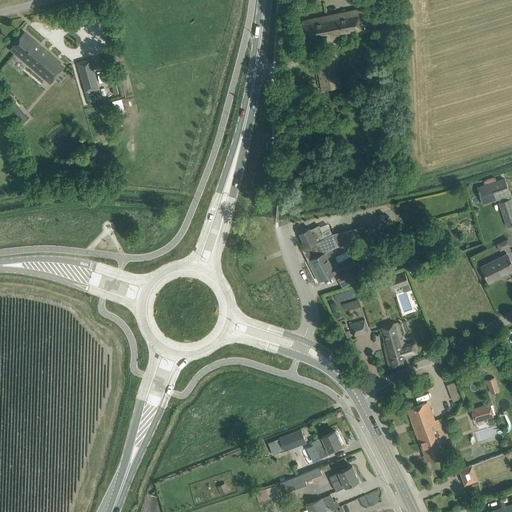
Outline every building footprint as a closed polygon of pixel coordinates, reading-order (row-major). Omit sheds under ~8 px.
[(384,28),(380,6),(358,10),(358,9),(314,18),(319,43),(322,42),(325,59),(317,61),(322,90),(341,87),(335,57),(330,58),(327,41),(363,34),(362,32),(384,28)] [(319,45),(319,43),(314,18),(302,21),(308,47),(319,45)] [(51,83),(64,67),(24,32),(10,49),(51,83)] [(86,92),(98,88),(90,60),(78,64),(86,92)] [(496,181),(494,177),(485,179),(486,184),(477,188),(483,205),(499,200),(500,202),(499,203),(507,227),(511,225),(511,200),(504,178),(496,181)] [(323,232),(319,225),(311,230),(310,228),(299,233),(307,247),(308,247),(314,257),(330,249),(338,245),(364,240),(381,236),(380,235),(378,236),(376,227),(371,228),(371,227),(365,229),(364,226),(332,234),(329,229),(323,232)] [(382,252),(379,242),(382,241),(381,236),(364,240),(366,248),(367,248),(369,256),(382,252)] [(499,250),(511,246),(509,238),(496,242),(499,250)] [(332,265),(326,254),(331,252),(330,249),(314,257),(308,260),(319,282),(336,273),(340,281),(352,274),(352,273),(358,270),(348,250),(336,257),(338,262),(332,265)] [(489,282),(511,270),(511,263),(507,254),(482,267),(489,282)] [(389,276),(393,288),(409,283),(405,271),(389,276)] [(335,301),(357,296),(356,289),(333,293),(335,301)] [(354,336),(369,330),(364,319),(350,324),(354,336)] [(406,344),(399,326),(398,321),(380,327),(382,336),(385,335),(386,341),(384,341),(385,347),(384,348),(389,368),(410,362),(409,356),(419,353),(415,341),(406,344)] [(492,394),(499,391),(495,378),(487,380),(492,394)] [(434,420),(428,402),(408,409),(423,448),(424,448),(429,460),(447,453),(442,441),(446,439),(438,418),(434,420)] [(475,422),(494,417),(490,404),(471,409),(475,422)] [(285,451),(306,442),(301,430),(275,441),(279,452),(284,450),(285,451)] [(320,457),(330,452),(329,451),(342,445),(335,430),(313,441),(320,457)] [(460,470),(465,483),(466,487),(511,469),(511,450),(471,466),(460,470)] [(336,491),(359,480),(352,465),(330,476),(333,482),(336,491)] [(285,493),(307,484),(305,481),(322,474),(319,467),(281,482),(285,493)] [(222,495),(229,491),(225,482),(217,486),(222,495)] [(255,491),(259,501),(278,494),(275,484),(255,491)] [(379,489),(351,501),(356,511),(384,500),(379,489)] [(327,511),(325,506),(334,502),(331,494),(307,504),(309,508),(302,511),(301,511),(327,511)] [(511,511),(511,503),(486,511),(511,511)]
